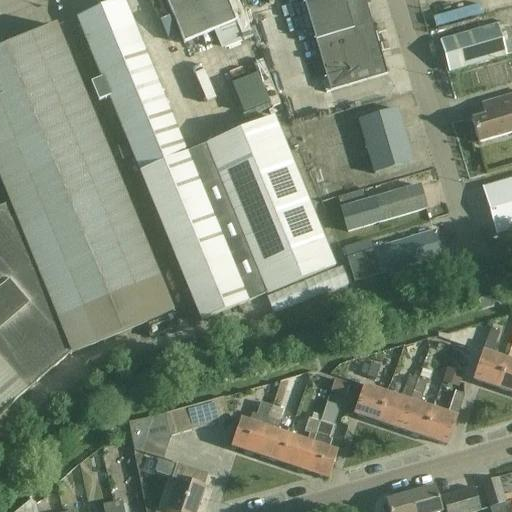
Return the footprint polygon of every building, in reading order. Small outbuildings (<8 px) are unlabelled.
[(166,0),(184,44),(236,23),(226,0),(166,0)] [(331,92),(387,75),(364,0),(316,0),(304,4),(331,92)] [(123,1),(77,19),(186,286),(201,324),(248,304),(335,268),(274,120),(186,155),(123,1)] [(511,40),(507,23),(498,25),(440,42),(449,73),(511,54),(511,40)] [(56,28),(0,51),(0,182),(10,208),(0,211),(0,226),(68,359),(71,357),(173,314),(56,28)] [(230,50),(214,55),(217,65),(233,59),(230,50)] [(258,77),(234,87),(245,115),(270,105),(258,77)] [(511,96),(482,105),(486,117),(472,121),(479,144),(511,134),(511,96)] [(375,175),(413,164),(397,110),(358,121),(375,175)] [(511,180),(483,189),(497,235),(511,230),(511,180)] [(348,233),(379,224),(426,210),(419,186),(341,209),(348,233)] [(0,417),(27,394),(68,359),(0,226),(0,417)] [(354,281),(404,267),(440,256),(433,233),(397,243),(347,258),(354,281)] [(493,307),(490,298),(478,302),(481,311),(493,307)] [(178,328),(173,315),(145,327),(150,339),(178,328)] [(490,331),(483,354),(474,382),(497,390),(507,362),(495,358),(498,348),(495,347),(499,334),(490,331)] [(511,394),(511,363),(507,362),(497,390),(511,394)] [(371,366),(367,379),(376,382),(380,369),(371,366)] [(463,373),(448,368),(443,384),(458,389),(463,373)] [(254,456),(279,464),(288,436),(278,433),(281,425),(280,424),(291,390),(297,392),(303,376),(281,382),(272,408),(270,408),(254,456)] [(378,423),(400,431),(417,381),(409,378),(401,400),(387,395),(378,423)] [(350,386),(335,381),(331,392),(346,397),(350,386)] [(400,431),(423,439),(433,411),(419,406),(427,385),(417,381),(400,431)] [(378,423),(387,395),(364,387),(354,415),(378,423)] [(447,416),(433,411),(423,439),(447,447),(464,396),(455,393),(447,416)] [(223,399),(208,403),(214,426),(230,422),(223,399)] [(208,403),(197,406),(204,429),(214,426),(208,403)] [(254,456),(270,408),(261,404),(257,416),(253,415),(250,423),(239,420),(229,448),(254,456)] [(192,432),(204,429),(197,406),(186,409),(192,432)] [(182,435),(192,432),(186,409),(175,412),(182,435)] [(175,412),(164,415),(170,438),(182,435),(175,412)] [(164,415),(127,424),(133,451),(140,453),(144,442),(167,450),(170,438),(164,415)] [(304,433),(315,437),(320,424),(308,420),(304,433)] [(315,437),(312,444),(303,473),(328,481),(337,453),(328,450),(331,441),(326,440),(330,427),(320,424),(315,437)] [(279,464),(303,473),(312,444),(288,436),(279,464)] [(163,460),(167,450),(144,442),(140,453),(163,460)] [(161,464),(159,471),(168,473),(170,467),(161,464)] [(195,511),(202,490),(201,490),(206,475),(175,465),(170,480),(175,482),(166,511),(168,511),(195,511)] [(491,510),(493,510),(506,506),(504,499),(498,482),(484,486),(491,510)] [(410,495),(415,511),(441,511),(434,488),(410,495)] [(474,489),(463,492),(469,511),(479,511),(481,511),(474,489)] [(469,511),(463,492),(453,495),(457,511),(469,511)] [(415,511),(410,495),(386,502),(388,511),(415,511)] [(457,511),(453,495),(442,499),(446,511),(457,511)] [(37,511),(36,505),(31,502),(18,511),(37,511)] [(124,511),(122,502),(111,505),(112,511),(124,511)]
